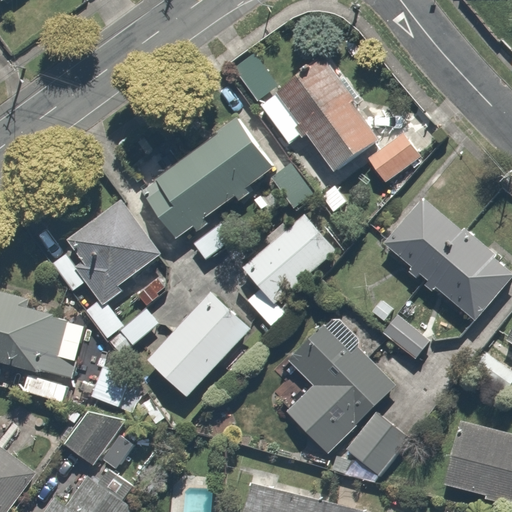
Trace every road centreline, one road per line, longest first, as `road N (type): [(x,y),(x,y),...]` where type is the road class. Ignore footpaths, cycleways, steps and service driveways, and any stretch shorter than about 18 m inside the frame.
road 1 (secondary): [(0,150),(206,0)]
road 2 (residential): [(400,0),(511,128)]
